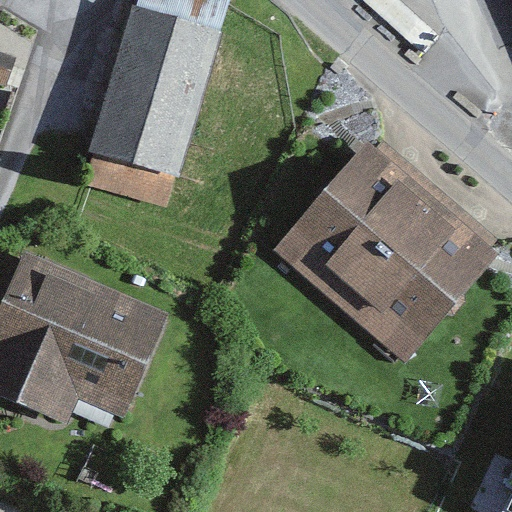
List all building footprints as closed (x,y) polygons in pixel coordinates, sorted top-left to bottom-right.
[(138,0),(137,8),(219,33),(228,0),(138,0)] [(137,8),(133,6),(88,152),(176,179),(221,33),(219,33),(137,8)] [(0,53),(0,85),(6,87),(16,59),(0,53)] [(435,200),(368,142),(275,249),(342,307),(435,200)] [(499,255),(435,200),(342,307),(408,363),(499,255)] [(169,314),(25,251),(0,308),(0,395),(68,425),(80,399),(124,418),(169,314)]
